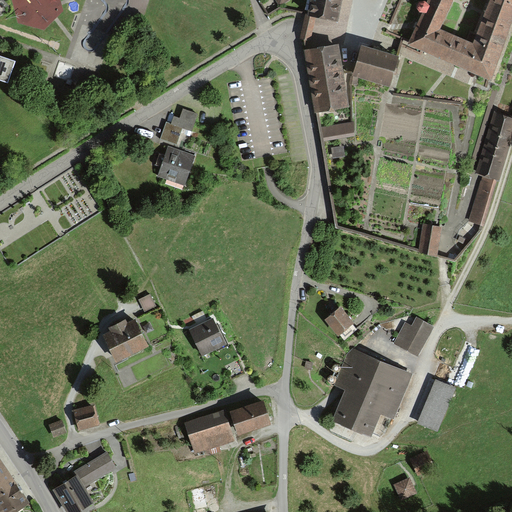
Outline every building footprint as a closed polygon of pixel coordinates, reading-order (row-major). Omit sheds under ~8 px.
[(311,0),(308,15),(316,17),(337,22),(342,0),(311,0)] [(418,5),(416,10),(417,15),(420,16),(416,25),(408,42),(492,83),(511,23),(511,0),(428,0),(426,5),(422,4),(418,5)] [(306,41),(310,42),(316,17),(308,15),(306,15),(301,39),(306,41)] [(308,51),(305,52),(316,112),(317,112),(349,107),(338,46),(308,51)] [(395,58),(360,48),(352,74),(387,84),(395,58)] [(0,80),(4,82),(11,64),(0,59),(0,80)] [(172,106),(161,140),(176,145),(181,127),(191,130),(196,114),(172,106)] [(511,132),(511,120),(494,115),(477,174),(483,176),(498,180),(511,132)] [(352,124),(323,129),(325,141),(354,136),(352,124)] [(336,146),(336,157),(346,156),(345,145),(336,146)] [(194,156),(169,147),(159,176),(184,184),(194,156)] [(498,180),(483,176),(469,222),(484,226),(498,180)] [(443,229),(424,225),(419,251),(438,257),(443,229)] [(151,295),(139,300),(144,311),(155,305),(151,295)] [(336,311),(326,319),(338,336),(353,325),(341,308),(336,311)] [(412,325),(407,323),(396,344),(418,357),(435,327),(416,317),(412,325)] [(103,335),(116,362),(149,347),(135,320),(127,324),(125,319),(118,323),(108,328),(110,332),(103,335)] [(214,319),(189,330),(202,356),(226,344),(224,340),(214,319)] [(150,323),(144,326),(147,332),(153,329),(150,323)] [(412,376),(353,349),(335,386),(346,391),(334,420),(371,436),(381,413),(385,415),(393,418),(412,376)] [(238,361),(224,366),(228,378),(242,373),(238,361)] [(455,389),(435,381),(418,423),(437,431),(455,389)] [(263,402),(231,413),(233,420),(227,421),(229,427),(235,425),(238,434),(255,429),(270,424),(263,402)] [(74,409),(79,430),(100,425),(95,403),(74,409)] [(224,410),(185,422),(196,453),(234,440),(229,427),(227,421),(224,410)] [(60,419),(49,424),(54,437),(66,432),(60,419)] [(66,482),(53,490),(66,511),(79,511),(94,504),(83,487),(115,468),(106,454),(76,472),(78,476),(66,482)] [(427,454),(412,460),(418,473),(433,466),(427,454)] [(0,457),(0,488),(14,480),(10,473),(0,457)] [(14,480),(0,488),(0,511),(14,511),(28,502),(14,480)] [(409,480),(396,486),(402,499),(415,493),(409,480)]
